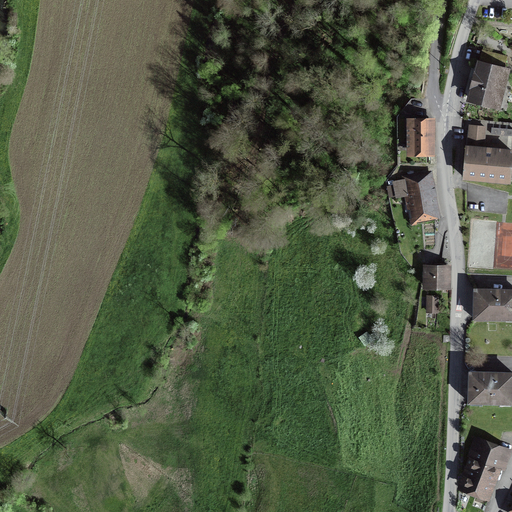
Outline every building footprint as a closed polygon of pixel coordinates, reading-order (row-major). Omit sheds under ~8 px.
[(475,105),(503,113),(511,78),(511,72),(486,65),(475,105)] [(416,157),(435,157),(435,122),(417,121),(416,157)] [(468,149),(465,180),(508,185),(511,154),(468,149)] [(436,180),(412,182),(415,222),(439,220),(436,180)] [(447,268),(430,268),(430,289),(447,289),(447,268)] [(511,293),(474,292),(473,320),(511,321),(511,293)] [(436,296),(427,296),(427,313),(436,313),(436,296)] [(511,376),(471,375),(471,405),(511,405),(511,376)] [(507,452),(483,442),(465,489),(490,498),(507,452)]
